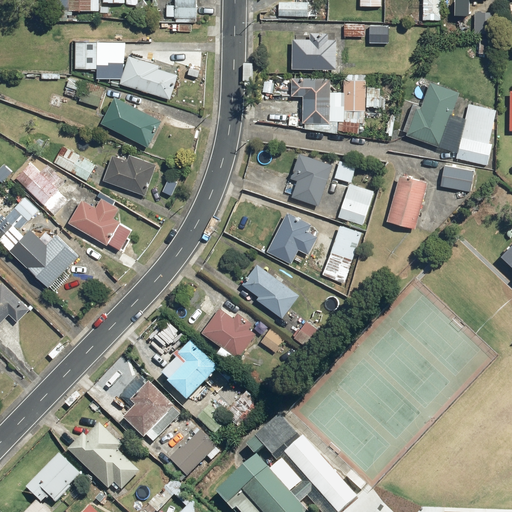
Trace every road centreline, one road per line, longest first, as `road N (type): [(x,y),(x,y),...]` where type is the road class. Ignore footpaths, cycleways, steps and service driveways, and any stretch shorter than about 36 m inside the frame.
road 1 (residential): [(236,0),(232,123),(194,227),(165,269),(0,443)]
road 2 (unknown): [(96,342),(0,255)]
